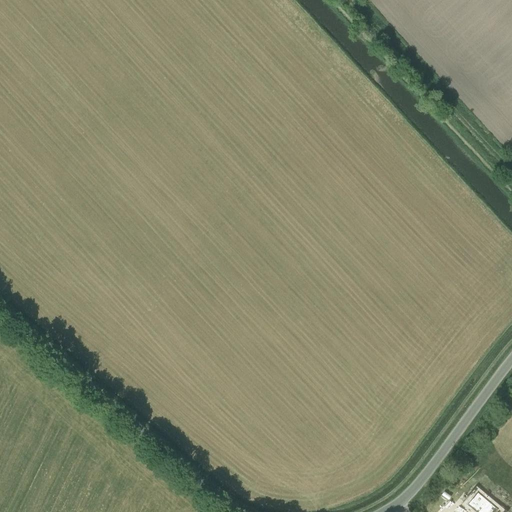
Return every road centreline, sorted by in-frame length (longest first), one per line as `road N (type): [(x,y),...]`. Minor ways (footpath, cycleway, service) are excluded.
road 1 (unclassified): [(0,303),(242,511)]
road 2 (unclassified): [(387,511),(418,486),(511,361)]
